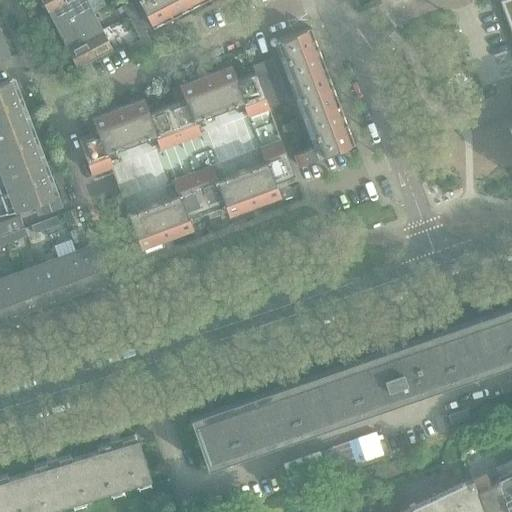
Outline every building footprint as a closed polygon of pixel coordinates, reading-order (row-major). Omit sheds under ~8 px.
[(41,0),(48,12),(71,0),(41,0)] [(93,12),(87,0),(71,0),(48,12),(57,30),(93,12)] [(138,0),(153,28),(172,18),(174,17),(190,9),(207,0),(138,0)] [(511,0),(501,0),(500,1),(499,1),(511,34),(511,137),(511,138),(511,139),(511,0)] [(128,3),(122,5),(123,7),(126,12),(134,8),(130,1),(128,3)] [(67,49),(103,30),(93,12),(57,30),(67,49)] [(151,42),(136,13),(128,17),(140,39),(127,46),(131,52),(151,42)] [(311,28),(279,39),(281,44),(287,60),(294,79),(301,99),(309,119),(316,138),(318,144),(294,154),(298,165),(323,156),(354,144),(347,126),(340,107),(333,87),(325,67),(318,49),(318,48),(311,28)] [(112,49),(103,30),(67,49),(77,67),(112,49)] [(10,58),(5,46),(2,38),(0,38),(0,61),(2,61),(10,58)] [(288,100),(272,58),(252,65),(255,72),(236,79),(231,65),(178,85),(183,98),(166,105),(179,141),(197,134),(192,121),(244,101),(249,115),(269,108),(288,100)] [(62,205),(58,193),(52,195),(9,80),(0,82),(0,194),(7,213),(33,204),(37,214),(62,205)] [(179,141),(166,105),(148,112),(143,98),(92,117),(97,131),(78,138),(91,174),(111,167),(105,153),(157,134),(162,148),(179,141)] [(266,160),(261,147),(281,139),(269,108),(249,115),(244,101),(192,121),(197,134),(179,141),(162,148),(157,134),(105,153),(111,167),(120,192),(127,212),(178,193),(173,180),(192,173),(210,166),(215,179),(266,160)] [(280,195),(275,182),(294,175),(281,139),(261,147),(266,160),(215,179),(210,166),(192,173),(205,207),(223,200),(228,215),(280,195)] [(205,207),(192,173),(173,180),(178,193),(127,212),(141,247),(192,228),(187,214),(205,207)] [(76,223),(71,210),(63,213),(68,227),(76,223)] [(28,236),(25,227),(20,215),(0,223),(8,244),(28,236)] [(59,224),(56,216),(43,221),(47,229),(59,224)] [(47,229),(43,221),(31,226),(34,234),(47,229)] [(0,246),(8,244),(0,223),(0,222),(0,246)] [(110,280),(96,243),(76,250),(90,287),(101,283),(110,280)] [(90,287),(76,250),(57,257),(71,294),(90,287)] [(71,294),(57,257),(38,265),(51,302),(71,294)] [(51,302),(38,265),(17,272),(32,309),(51,302)] [(32,309),(17,272),(0,278),(0,284),(12,317),(32,309)] [(0,321),(12,317),(0,284),(0,321)] [(269,446),(493,369),(511,362),(511,312),(192,423),(207,468),(269,446)] [(149,478),(137,438),(83,455),(95,494),(149,478)] [(37,511),(95,494),(83,455),(21,474),(32,511),(37,511)] [(511,511),(511,469),(507,472),(508,474),(497,479),(508,511),(511,511)] [(508,511),(497,479),(495,473),(490,476),(492,482),(476,490),(483,511),(508,511)] [(0,511),(32,511),(21,474),(0,480),(0,511)] [(483,511),(476,490),(472,478),(400,511),(483,511)]
